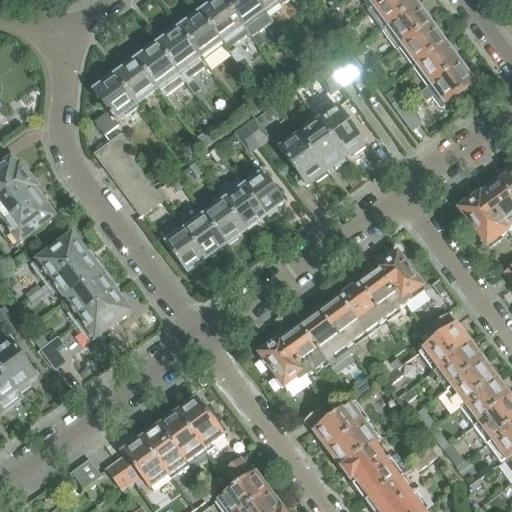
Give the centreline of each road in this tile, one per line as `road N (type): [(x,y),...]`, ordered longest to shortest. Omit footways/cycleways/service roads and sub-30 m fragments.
road 1 (residential): [(201,341),(62,151),(66,35)]
road 2 (residential): [(0,487),(201,341)]
road 3 (residential): [(201,341),(400,196)]
road 4 (residential): [(327,511),(201,341)]
road 5 (residential): [(511,345),(400,196)]
road 6 (residential): [(400,196),(511,116)]
